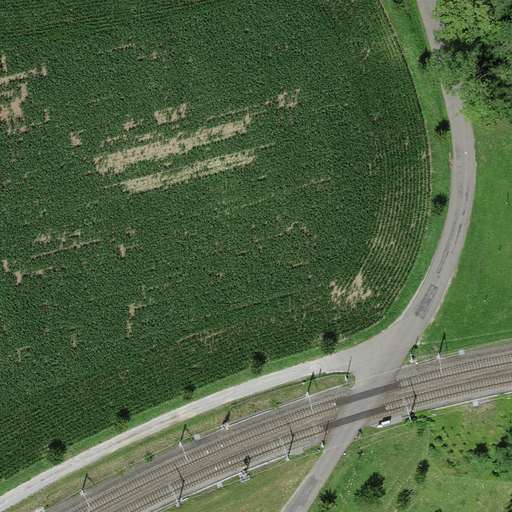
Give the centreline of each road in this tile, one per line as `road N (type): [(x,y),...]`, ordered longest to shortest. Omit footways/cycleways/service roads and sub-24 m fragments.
road 1 (unclassified): [(424,0),(459,131),(459,220),(426,304),(292,511)]
road 2 (track): [(399,343),(191,404),(0,503)]
